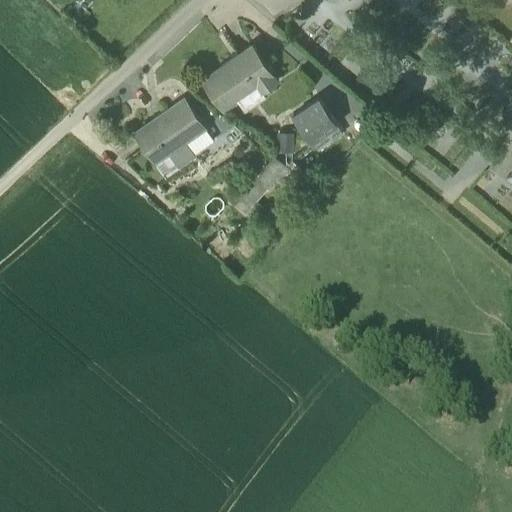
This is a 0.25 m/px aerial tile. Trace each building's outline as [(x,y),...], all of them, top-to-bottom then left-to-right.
[(499,58),(511,46),(511,44),(484,15),(460,38),(482,61),(492,51),(499,58)] [(253,44),(202,79),(222,107),(237,97),(257,83),(261,90),(262,90),(277,79),(253,44)] [(257,83),(237,97),(244,108),(264,94),(262,90),(261,90),(257,83)] [(185,96),(134,131),(155,161),(168,152),(185,140),(205,126),(185,96)] [(337,123),(319,97),(292,115),(311,141),(312,141),(336,124),(337,123)] [(336,124),(312,141),(317,149),(342,132),(336,124)] [(292,151),(292,137),(278,137),(278,151),(292,151)] [(185,140),(168,152),(177,165),(186,159),(194,153),(185,140)] [(294,174),(275,157),(245,191),(238,185),(227,197),(234,204),(244,213),(275,177),(284,185),(294,174)]
